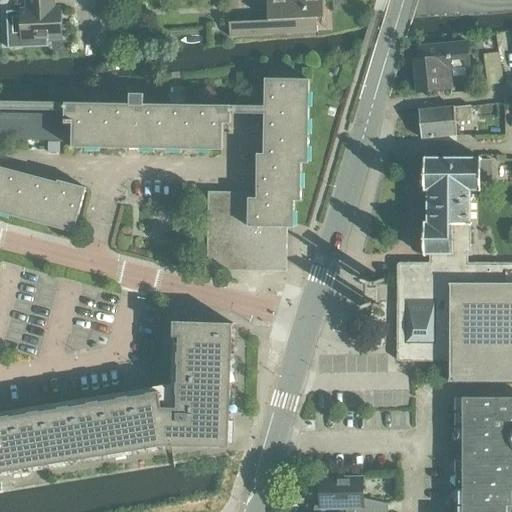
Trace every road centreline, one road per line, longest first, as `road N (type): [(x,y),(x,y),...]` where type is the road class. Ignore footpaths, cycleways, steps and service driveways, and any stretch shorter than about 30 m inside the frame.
road 1 (residential): [(312,317),(401,0)]
road 2 (residential): [(0,239),(312,317)]
road 3 (residential): [(412,442),(274,443)]
road 4 (residential): [(274,443),(312,317)]
road 5 (residential): [(511,391),(443,391),(427,429),(412,442)]
